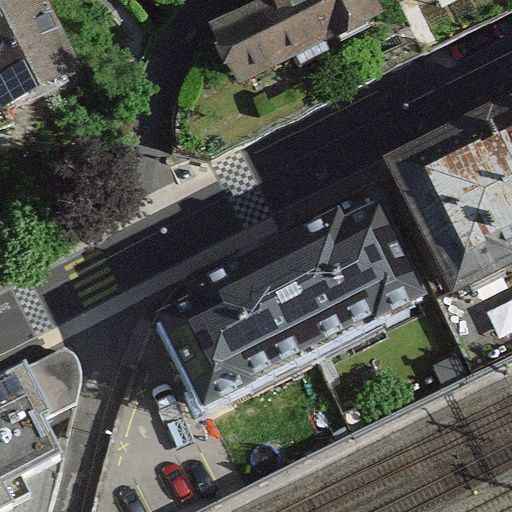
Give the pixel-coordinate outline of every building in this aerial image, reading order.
[(60,0),(0,0),(0,117),(94,78),(60,0)] [(281,0),(286,10),(213,43),(246,118),(412,44),(392,0),(281,0)] [(399,0),(410,20),(450,0),(399,0)] [(511,118),(384,183),(452,318),(511,288),(511,118)] [(378,216),(156,332),(204,426),(426,314),(378,216)] [(0,511),(7,511),(5,503),(68,472),(44,427),(77,412),(82,380),(68,355),(0,392),(0,511)]
